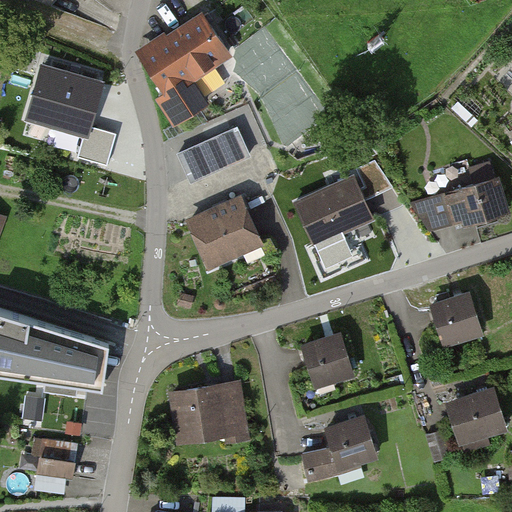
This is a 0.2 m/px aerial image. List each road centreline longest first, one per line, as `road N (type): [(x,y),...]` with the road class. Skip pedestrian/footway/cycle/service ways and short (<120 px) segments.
road 1 (residential): [(511,243),(264,320),(155,344)]
road 2 (residential): [(155,344),(152,125),(129,62),(141,0)]
road 3 (residential): [(118,511),(135,393),(155,344)]
road 4 (track): [(156,224),(0,193)]
